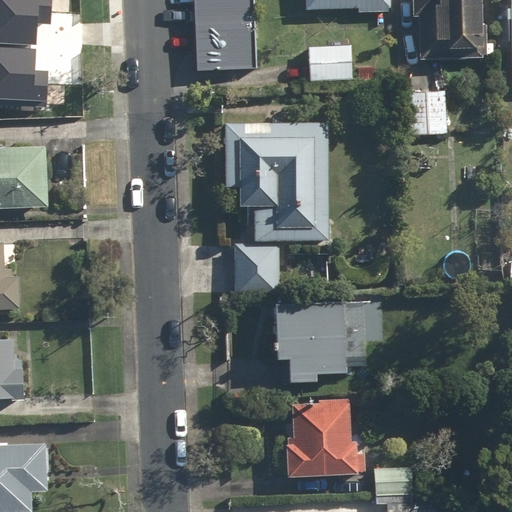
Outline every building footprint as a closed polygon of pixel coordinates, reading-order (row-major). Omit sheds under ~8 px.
[(0,0),(0,44),(36,46),(37,34),(37,24),(52,25),(52,0),(0,0)] [(218,71),(214,0),(193,0),(196,50),(197,72),(218,71)] [(257,69),(254,0),(214,0),(218,71),(257,69)] [(304,0),(305,12),(359,10),(359,14),(391,13),(390,0),(304,0)] [(411,0),(412,19),(419,18),(420,60),(488,58),(487,25),(480,25),(479,0),(411,0)] [(347,47),(304,49),(306,71),(306,84),(349,82),(347,47)] [(34,64),(35,50),(0,48),(0,101),(47,104),(49,73),(34,72),(34,64)] [(411,94),(403,94),(405,138),(445,136),(443,92),(411,94)] [(326,125),(219,125),(219,190),(232,190),(232,209),(249,209),(249,244),(231,244),(231,297),(278,297),(278,244),(326,244),(326,125)] [(41,148),(0,150),(0,211),(44,210),(41,148)] [(0,314),(17,314),(16,280),(8,280),(8,273),(1,273),(0,247),(0,246),(0,314)] [(340,303),(269,306),(271,361),(280,361),(281,384),(310,383),(310,376),(343,375),(340,303)] [(384,311),(364,312),(365,343),(385,343),(384,311)] [(0,404),(19,404),(18,363),(11,363),(10,341),(0,340),(0,404)] [(283,447),(281,447),(283,479),(354,476),(354,473),(361,472),(360,455),(353,455),(352,444),(347,444),(345,400),(286,403),(288,440),(283,440),(283,447)] [(0,511),(27,511),(27,496),(43,496),(42,447),(0,448),(0,511)] [(410,468),(371,469),(373,505),(383,505),(382,511),(433,511),(434,503),(411,503),(410,468)]
